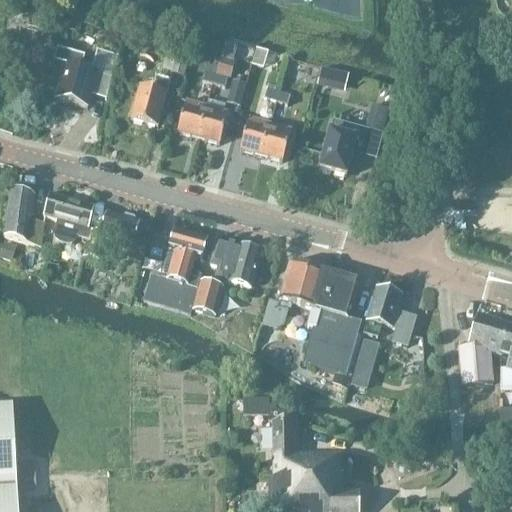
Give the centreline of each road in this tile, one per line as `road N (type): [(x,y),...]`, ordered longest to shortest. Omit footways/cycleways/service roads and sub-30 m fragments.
road 1 (unclassified): [(435,272),(0,151)]
road 2 (unclassified): [(435,272),(419,0)]
